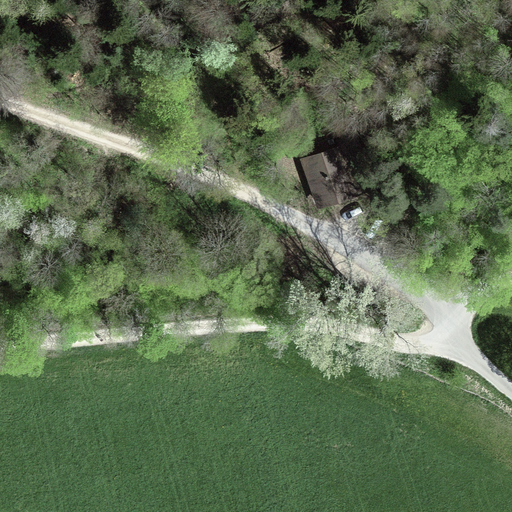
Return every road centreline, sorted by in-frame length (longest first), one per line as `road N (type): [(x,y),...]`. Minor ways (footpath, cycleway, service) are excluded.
road 1 (track): [(511,393),(390,274),(235,190),(0,94)]
road 2 (track): [(0,343),(264,319),(420,346),(453,336),(475,287),(511,277)]
